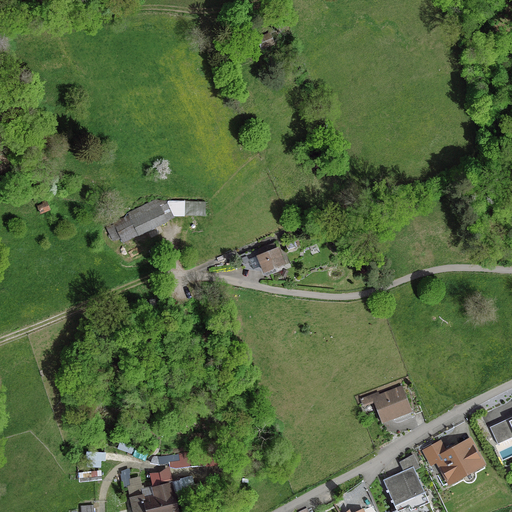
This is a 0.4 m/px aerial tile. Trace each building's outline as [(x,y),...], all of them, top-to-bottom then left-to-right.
[(272,43),(269,35),(257,40),(260,48),(272,43)] [(128,214),(129,216),(114,223),(122,240),(137,233),(138,235),(165,222),(155,201),(128,214)] [(46,203),(36,207),(39,213),(49,209),(46,203)] [(342,244),(349,249),(353,242),(346,237),(342,244)] [(286,250),(299,246),(297,239),(284,244),(286,250)] [(261,255),(258,256),(261,263),(264,273),(283,265),(276,249),(272,251),(270,246),(259,251),(261,255)] [(252,267),(261,263),(258,256),(255,250),(239,256),(243,266),(252,267)] [(373,401),(381,423),(392,419),(391,416),(409,409),(401,386),(378,395),(377,393),(360,399),(362,405),(373,401)] [(511,419),(490,430),(497,445),(511,437),(511,419)] [(148,428),(146,434),(155,437),(156,431),(159,432),(160,426),(146,424),(145,428),(148,428)] [(469,441),(445,454),(438,443),(424,451),(430,463),(436,460),(449,482),(482,464),(469,441)] [(387,492),(391,500),(421,487),(412,467),(417,465),(412,455),(399,463),(403,471),(382,480),(386,490),(385,491),(386,492),(387,492)] [(124,488),(130,487),(127,470),(124,470),(121,472),(124,488)] [(132,511),(177,511),(171,483),(169,484),(168,482),(161,484),(159,474),(150,475),(153,487),(141,490),(142,495),(129,498),(132,511)] [(214,490),(210,480),(197,485),(201,495),(214,490)] [(426,497),(421,487),(391,500),(389,500),(390,502),(392,502),(396,510),(426,497)] [(428,511),(432,511),(426,497),(396,510),(391,511),(428,511)]
